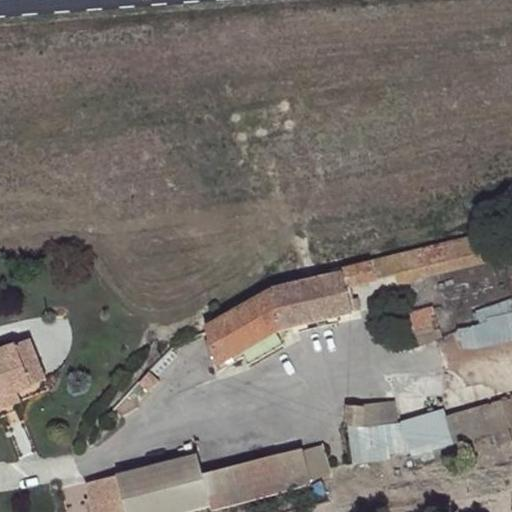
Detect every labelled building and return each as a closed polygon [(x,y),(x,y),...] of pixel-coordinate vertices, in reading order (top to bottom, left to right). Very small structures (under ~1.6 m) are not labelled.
[(204,325),(206,330),(215,364),(282,329),(353,312),(352,311),(350,299),(347,286),(395,274),(502,249),(498,231),(340,269),(341,274),(271,290),(204,325)] [(502,249),(395,274),(398,283),(504,258),(502,249)] [(358,297),(350,299),(352,311),(361,309),(358,297)] [(511,316),(511,302),(492,306),(493,320),(511,316)] [(511,316),(493,320),(451,328),(455,353),(461,353),(511,342),(511,316)] [(34,333),(18,340),(36,382),(51,376),(34,333)] [(0,403),(4,401),(2,396),(21,389),(36,382),(18,340),(0,347),(0,403)] [(153,368),(143,379),(153,389),(164,378),(153,368)] [(0,403),(0,406),(24,397),(21,389),(2,396),(4,401),(0,403)] [(511,396),(456,414),(465,442),(498,432),(501,441),(511,438),(511,396)] [(362,426),(364,412),(349,411),(347,424),(362,426)] [(324,445),(303,450),(310,477),(330,472),(324,445)] [(310,477),(303,450),(202,474),(209,503),(310,477)] [(173,511),(209,503),(202,474),(198,453),(89,480),(96,511),(173,511)]
